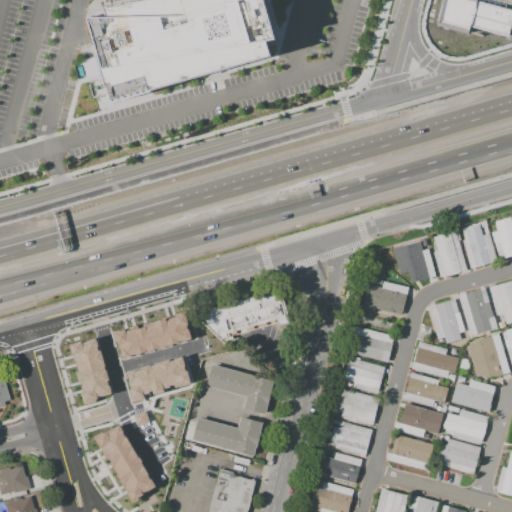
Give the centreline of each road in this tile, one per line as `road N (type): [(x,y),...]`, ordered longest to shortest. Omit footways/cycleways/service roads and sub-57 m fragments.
road 1 (tertiary): [(0,333),(511,184)]
road 2 (motorway): [(511,109),(122,222)]
road 3 (tertiary): [(345,110),(0,210)]
road 4 (motorway): [(0,287),(315,203)]
road 5 (residential): [(269,511),(325,309),(326,238)]
road 6 (motorway): [(315,203),(511,144)]
road 7 (residential): [(89,511),(78,498),(27,326)]
road 8 (tertiary): [(511,60),(345,110)]
road 9 (motorway): [(0,298),(139,254)]
road 10 (motorway): [(122,222),(0,256)]
road 11 (motorway): [(122,222),(0,246)]
